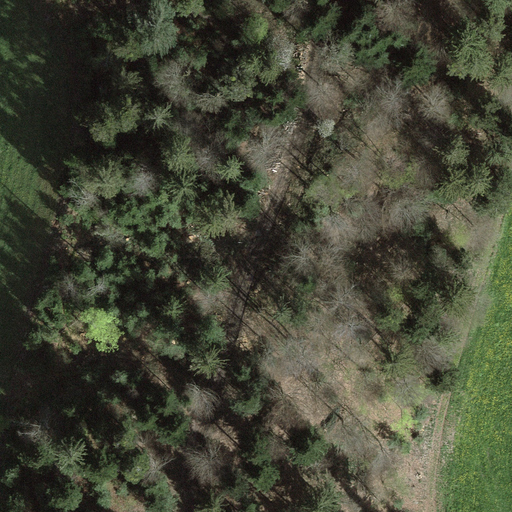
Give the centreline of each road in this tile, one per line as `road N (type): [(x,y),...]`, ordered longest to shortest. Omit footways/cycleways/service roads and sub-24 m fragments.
road 1 (track): [(344,0),(324,41),(311,118),(194,425),(193,511)]
road 2 (track): [(511,158),(436,427),(433,511)]
